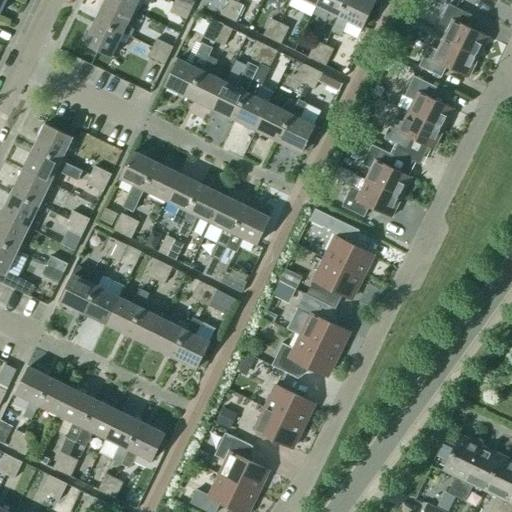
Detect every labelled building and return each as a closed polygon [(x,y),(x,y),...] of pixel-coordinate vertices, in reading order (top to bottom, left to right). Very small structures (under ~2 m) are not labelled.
[(109,0),(105,0),(95,21),(122,34),(123,33),(131,37),(135,29),(127,25),(133,12),(117,4),(109,0)] [(109,0),(117,4),(133,12),(139,0),(145,0),(153,4),(154,0),(109,0)] [(190,0),(175,0),(174,3),(190,11),(195,2),(190,0)] [(204,0),(202,6),(218,14),(225,0),(204,0)] [(227,18),(235,2),(231,0),(225,0),(218,14),(227,18)] [(292,0),(289,6),(311,17),(317,6),(319,0),(292,0)] [(319,0),(317,6),(338,16),(347,1),(347,0),(319,0)] [(375,1),(373,0),(347,0),(347,1),(338,16),(331,31),(340,35),(347,21),(362,28),(375,1)] [(244,6),(235,2),(227,18),(236,22),(244,6)] [(190,11),(174,3),(170,12),(186,20),(190,11)] [(448,29),(443,39),(443,40),(478,57),(488,37),(466,26),(471,15),(449,4),(439,24),(448,29)] [(272,40),(280,24),(271,19),(263,36),(272,40)] [(122,34),(95,21),(84,44),(112,56),(122,34)] [(216,42),(224,26),(215,22),(207,38),(216,42)] [(289,28),(280,24),(272,40),(281,44),(289,28)] [(232,30),(224,26),(216,42),(225,47),(232,30)] [(443,40),(443,39),(429,32),(422,46),(427,49),(419,66),(441,77),(447,66),(469,77),(478,57),(443,40)] [(156,39),(152,48),(169,56),(173,47),(156,39)] [(317,62),(325,45),(316,41),(308,58),(317,62)] [(189,98),(209,57),(213,49),(202,43),(191,66),(178,60),(166,87),(189,98)] [(260,43),(252,60),(261,64),(269,47),(260,43)] [(334,50),(325,45),(317,62),(326,66),(334,50)] [(396,46),(391,57),(401,62),(407,51),(396,46)] [(256,131),(269,103),(257,97),(271,68),(270,68),(278,51),(269,47),(261,64),(259,68),(234,120),(256,131)] [(169,56),(152,48),(148,57),(164,65),(169,56)] [(211,109),(224,82),(211,75),(218,61),(209,57),(189,98),(211,109)] [(398,63),(389,58),(384,69),(393,73),(398,63)] [(301,63),(292,59),(287,68),(296,73),(301,63)] [(211,109),(234,120),(259,68),(248,63),(236,87),(224,82),(211,109)] [(306,85),(314,69),(305,64),(297,81),(306,85)] [(323,73),(314,69),(306,85),(315,89),(323,73)] [(343,84),(323,74),(319,83),(327,87),(325,90),(336,96),(338,92),(343,84)] [(413,101),(408,112),(444,129),(453,109),(431,98),(436,87),(414,76),(404,96),(413,101)] [(278,142),(297,103),(289,100),(284,110),(269,103),(256,131),(278,142)] [(297,103),(278,142),(301,153),(308,139),(314,126),(315,125),(301,118),(308,104),(299,100),(297,103)] [(444,129),(408,112),(403,123),(393,118),(384,138),(406,149),(412,138),(434,149),(444,129)] [(61,161),(72,138),(45,125),(34,148),(61,161)] [(314,126),(308,139),(315,143),(321,129),(314,126)] [(370,138),(355,131),(350,142),(365,150),(370,138)] [(371,169),(366,180),(401,197),(411,177),(389,167),(394,156),(372,145),(362,165),(371,169)] [(23,170),(50,183),(56,171),(78,182),(83,172),(61,161),(34,148),(23,170)] [(144,190),(157,163),(134,152),(121,179),(134,185),(122,208),(132,213),(144,190)] [(180,174),(157,163),(144,190),(166,201),(180,174)] [(95,167),(91,176),(107,184),(111,175),(95,167)] [(39,206),(50,183),(23,170),(12,193),(39,206)] [(202,185),(180,174),(166,201),(179,208),(172,222),(182,226),(202,185)] [(107,184),(91,176),(86,184),(103,192),(107,184)] [(401,197),(366,180),(360,191),(351,186),(341,206),(364,217),(369,207),(392,217),(401,197)] [(224,196),(202,185),(182,226),(178,233),(187,238),(198,217),(211,223),(224,196)] [(1,215),(28,228),(39,206),(12,193),(1,215)] [(224,196),(211,223),(223,229),(216,243),(226,248),(247,207),(224,196)] [(270,218),(247,207),(226,248),(236,253),(243,238),(257,245),(270,218)] [(73,212),(69,220),(85,228),(89,220),(73,212)] [(122,235),(130,218),(121,214),(113,230),(122,235)] [(0,242),(17,251),(28,228),(1,215),(0,217),(0,242)] [(348,239),(346,242),(356,247),(353,228),(328,216),(323,226),(348,239)] [(139,223),(130,218),(122,235),(131,239),(139,223)] [(85,228),(69,220),(64,229),(81,237),(85,228)] [(144,246),(154,250),(161,236),(151,232),(144,246)] [(110,259),(118,242),(110,238),(109,238),(103,235),(97,248),(103,251),(102,255),(110,259)] [(167,257),(175,240),(166,236),(158,252),(167,257)] [(373,255),(356,247),(346,242),(335,237),(324,258),(363,277),(373,255)] [(184,244),(175,240),(167,257),(176,261),(184,244)] [(0,271),(6,274),(17,251),(0,242),(0,271)] [(127,246),(118,242),(110,259),(119,263),(127,246)] [(51,257),(47,265),(63,273),(67,264),(51,257)] [(212,279),(220,262),(211,258),(203,274),(212,279)] [(363,277),(324,258),(313,281),(352,300),(363,277)] [(155,280),(163,264),(155,259),(147,276),(155,280)] [(229,266),(220,262),(212,279),(220,283),(229,266)] [(172,268),(163,264),(155,280),(164,284),(172,268)] [(63,273),(47,265),(43,274),(59,282),(63,273)] [(97,287),(104,273),(95,269),(90,272),(79,266),(74,276),(73,275),(60,302),(84,313),(97,287)] [(296,276),(286,272),(282,280),(292,285),(296,276)] [(0,299),(23,307),(32,283),(10,275),(5,286),(13,289),(9,299),(1,296),(0,299)] [(200,302),(208,285),(200,281),(192,298),(200,302)] [(217,289),(208,285),(200,302),(209,306),(210,304),(224,311),(231,298),(216,291),(217,289)] [(119,297),(97,287),(84,313),(106,325),(119,297)] [(106,325),(128,336),(142,308),(142,309),(150,294),(140,289),(133,304),(119,297),(106,325)] [(300,336),(339,354),(349,332),(324,320),(331,307),(304,294),(287,329),(300,336)] [(142,308),(128,336),(151,347),(164,319),(142,309),(142,308)] [(277,312),(268,308),(263,319),(272,323),(277,312)] [(215,329),(193,318),(187,330),(173,358),(196,369),(198,366),(204,354),(210,341),(209,341),(215,329)] [(164,319),(151,347),(173,358),(187,330),(164,319)] [(339,354),(300,336),(294,349),(282,343),(271,366),(296,378),(302,364),(328,377),(339,354)] [(204,354),(198,366),(205,369),(211,357),(204,354)] [(17,370),(4,364),(0,373),(0,384),(8,388),(17,370)] [(279,371),(269,366),(265,374),(275,379),(279,371)] [(39,406),(52,378),(29,367),(16,394),(31,402),(23,417),(32,421),(39,406)] [(75,390),(52,378),(39,406),(61,417),(75,390)] [(265,408),(303,426),(314,404),(276,386),(265,408)] [(97,401),(75,390),(61,417),(73,423),(66,438),(76,443),(97,401)] [(119,412),(97,401),(76,443),(85,448),(92,432),(106,439),(119,412)] [(238,414),(224,408),(216,424),(230,430),(238,414)] [(293,449),(303,426),(265,408),(254,430),(293,449)] [(142,423),(119,412),(106,439),(119,445),(112,460),(121,465),(142,423)] [(13,427),(1,421),(0,422),(0,441),(4,444),(13,427)] [(165,434),(142,423),(121,465),(130,470),(138,455),(151,461),(165,434)] [(16,451),(24,435),(15,430),(7,447),(16,451)] [(226,461),(219,475),(258,494),(268,471),(255,464),(253,447),(226,433),(215,456),(226,461)] [(33,439),(24,435),(16,451),(25,456),(33,439)] [(456,497),(482,445),(460,435),(445,466),(443,471),(456,477),(448,493),(444,492),(437,505),(449,511),(456,497)] [(473,485),(485,491),(502,455),(482,445),(456,497),(465,502),(473,485)] [(61,473),(69,457),(60,452),(52,469),(61,473)] [(54,458),(44,453),(39,462),(49,467),(54,458)] [(0,472),(5,475),(13,459),(4,454),(0,463),(0,472)] [(489,511),(499,511),(511,487),(511,460),(502,455),(485,491),(497,497),(489,511)] [(78,461),(69,457),(61,473),(70,478),(78,461)] [(22,463),(13,459),(5,475),(14,479),(22,463)] [(106,495),(114,479),(105,474),(97,491),(106,495)] [(248,511),(258,494),(219,475),(209,496),(196,490),(190,504),(207,511),(215,511),(220,502),(239,511),(248,511)] [(50,497),(58,480),(49,476),(42,492),(50,497)] [(123,483),(114,479),(106,495),(115,500),(123,483)] [(66,485),(58,480),(50,497),(59,501),(66,485)] [(511,487),(499,511),(510,511),(511,509),(511,487)] [(98,511),(103,502),(94,498),(87,511),(98,511)] [(108,511),(111,506),(103,502),(98,511),(108,511)] [(445,511),(427,503),(422,511),(445,511)]
